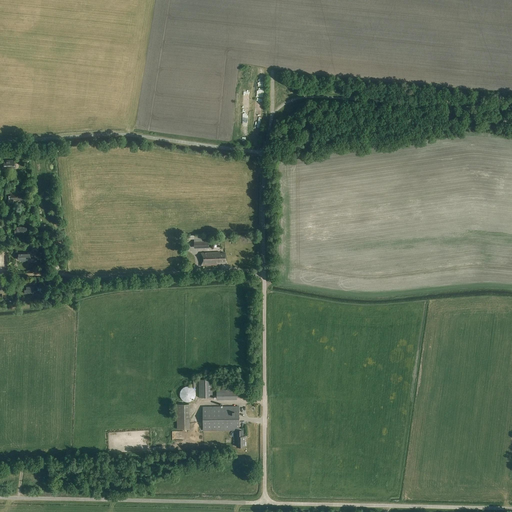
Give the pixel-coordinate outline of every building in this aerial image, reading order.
[(9,197),(8,197),(8,203),(13,203),(13,199),(22,199),(22,193),(10,194),(10,195),(9,196),(9,197)] [(201,239),(194,239),(194,242),(194,245),(197,245),(197,248),(209,248),(208,241),(202,242),(201,239)] [(220,253),(220,252),(201,253),(201,265),(217,265),(217,262),(226,261),(226,253),(220,253)] [(20,253),(17,253),(18,256),(18,259),(19,259),(21,261),(26,261),(28,258),(30,258),(30,256),(30,253),(20,253)] [(199,398),(212,397),(212,379),(198,379),(199,398)] [(180,393),(180,394),(180,395),(181,397),(181,398),(182,399),(183,400),(184,401),(185,401),(186,402),(188,402),(189,402),(190,401),(192,401),(193,400),(194,399),(194,398),(195,397),(195,395),(196,394),(195,393),(195,391),(195,390),(194,390),(194,389),(193,389),(193,388),(192,388),(192,387),(191,387),(190,387),(190,386),(189,386),(187,386),(186,386),(185,387),(184,387),(183,388),(182,389),(181,390),(180,392),(180,393)] [(237,387),(217,387),(217,399),(237,399),(237,387)] [(189,404),(176,404),(177,429),(190,428),(189,404)] [(237,447),(245,447),(245,436),(242,436),(242,428),(239,428),(239,406),(203,407),(204,430),(237,430),(237,436),(237,447)]
